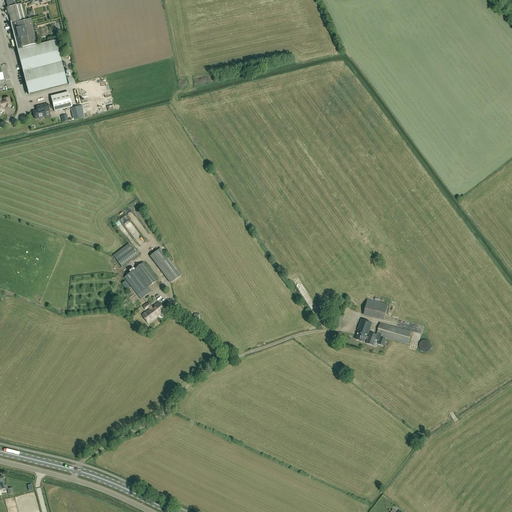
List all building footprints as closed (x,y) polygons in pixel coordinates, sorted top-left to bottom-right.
[(67,85),(56,41),(64,39),(58,14),(30,20),(26,21),(21,4),(16,5),(16,4),(15,4),(16,3),(14,2),(14,0),(6,0),(6,2),(7,7),(7,8),(6,8),(8,16),(9,16),(11,25),(16,49),(21,67),(23,78),(24,78),(28,94),(67,85)] [(68,92),(51,97),(54,112),(72,107),(68,92)] [(10,107),(10,104),(8,98),(2,99),(3,101),(0,101),(0,99),(0,113),(1,113),(2,112),(4,111),(3,109),(7,108),(7,109),(10,108),(10,107)] [(49,111),(48,104),(41,106),(37,107),(36,107),(37,111),(33,112),(35,119),(46,117),(45,112),(49,111)] [(81,106),(71,108),(74,120),(84,117),(81,106)] [(122,267),(138,255),(129,244),(113,256),(122,267)] [(160,249),(150,256),(171,283),(181,276),(160,249)] [(124,278),(138,295),(141,300),(151,292),(148,288),(157,281),(143,263),(124,278)] [(131,287),(125,281),(122,284),(127,290),(131,287)] [(345,304),(339,298),(328,308),(334,315),(345,304)] [(364,315),(385,319),(388,305),(368,300),(364,315)] [(158,302),(151,307),(148,303),(143,307),(145,309),(148,307),(149,309),(141,315),(148,323),(165,310),(158,302)] [(365,339),(366,339),(367,336),(372,323),(362,320),(358,331),(359,331),(356,340),(364,343),(365,339)] [(380,324),(377,336),(408,344),(411,332),(380,324)] [(381,338),(381,337),(377,336),(370,333),(369,337),(367,336),(366,339),(368,340),(366,344),(373,346),(376,340),(379,341),(378,345),(384,346),(386,340),(381,338)] [(421,351),(422,352),(423,352),(424,352),(425,352),(426,352),(427,352),(428,351),(429,351),(430,350),(430,349),(431,348),(431,347),(431,345),(431,344),(430,343),(430,342),(429,341),(428,341),(427,340),(426,340),(425,340),(424,340),(422,340),(421,341),(421,342),(420,343),(419,344),(419,345),(419,346),(419,347),(419,348),(419,349),(420,350),(421,351)] [(0,490),(8,489),(7,485),(4,485),(3,477),(0,477),(0,490)]
